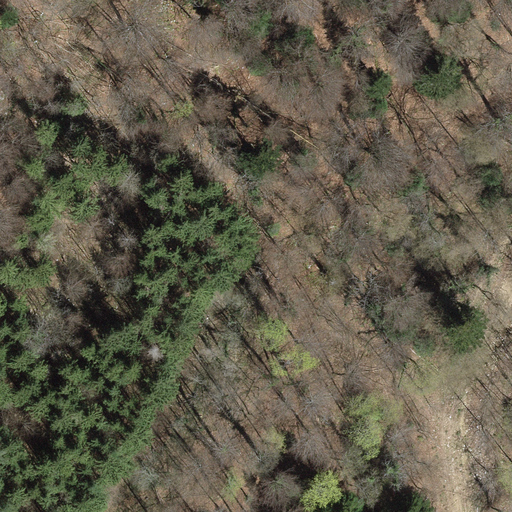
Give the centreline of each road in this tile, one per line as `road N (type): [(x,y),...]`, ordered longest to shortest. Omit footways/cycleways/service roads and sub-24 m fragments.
road 1 (trunk): [(98,0),(229,192),(359,360),(495,511)]
road 2 (track): [(459,511),(454,454),(474,353),(511,291)]
